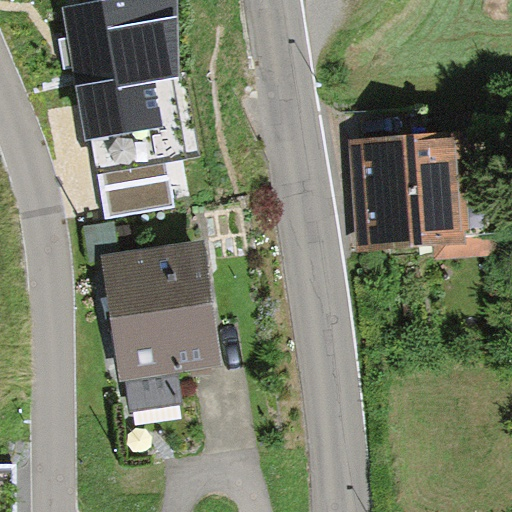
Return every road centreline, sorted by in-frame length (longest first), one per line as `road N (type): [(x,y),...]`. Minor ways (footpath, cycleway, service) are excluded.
road 1 (tertiary): [(270,0),(332,407),(337,511)]
road 2 (residential): [(0,94),(42,203),(53,265),(55,511)]
